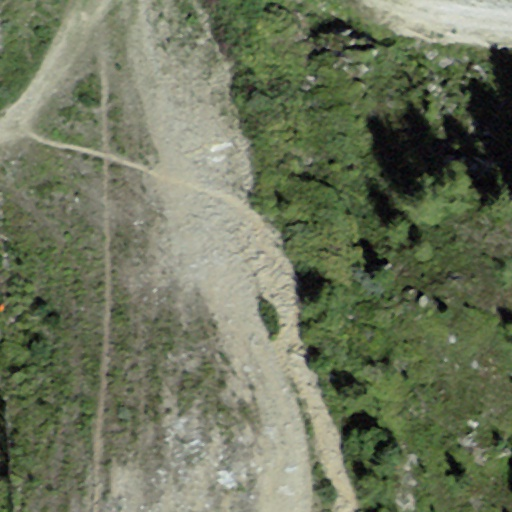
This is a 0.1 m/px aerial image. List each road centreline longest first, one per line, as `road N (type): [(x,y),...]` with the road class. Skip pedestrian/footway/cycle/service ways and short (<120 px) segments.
road 1 (track): [(292,511),(280,398),(178,184),(113,0)]
road 2 (track): [(0,148),(20,130),(96,0)]
road 3 (track): [(391,0),(511,21)]
